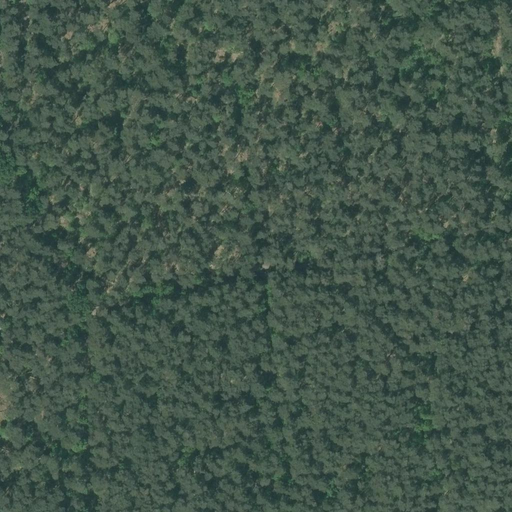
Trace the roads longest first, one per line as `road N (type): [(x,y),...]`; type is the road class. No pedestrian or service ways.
road 1 (track): [(0,171),(84,310),(93,511)]
road 2 (track): [(262,273),(226,0)]
road 3 (track): [(262,273),(297,511)]
road 4 (track): [(70,277),(69,511)]
road 5 (track): [(84,310),(262,273)]
road 6 (track): [(492,0),(511,138)]
road 7 (track): [(511,225),(383,251)]
road 8 (track): [(383,251),(262,273)]
